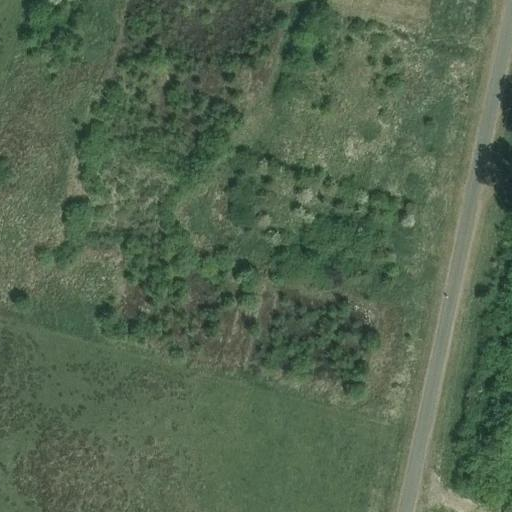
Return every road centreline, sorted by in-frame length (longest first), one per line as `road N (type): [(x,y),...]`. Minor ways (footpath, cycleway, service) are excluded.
road 1 (unclassified): [(405,511),(511,6)]
road 2 (unknown): [(446,511),(511,202)]
